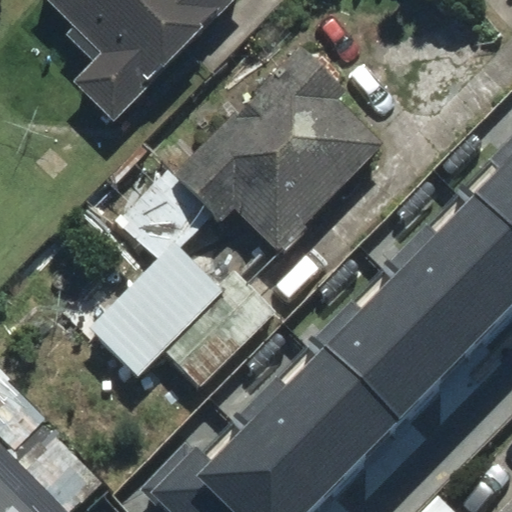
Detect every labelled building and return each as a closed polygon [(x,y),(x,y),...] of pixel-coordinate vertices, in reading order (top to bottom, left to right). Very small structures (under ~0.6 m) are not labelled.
[(54,0),(82,30),(69,41),(98,72),(85,85),(122,125),(224,31),(219,26),(247,0),(54,0)] [(185,183),(227,222),(238,210),(290,259),(395,145),(343,97),(356,84),(314,45),(185,183)] [(195,442),(150,487),(175,511),(303,511),(511,302),(511,143),(496,159),(504,166),(439,231),(428,220),(201,448),(195,442)] [(227,222),(185,183),(158,158),(102,218),(157,269),(97,333),(149,382),(172,358),(210,393),(287,310),(211,239),(227,222)] [(7,377),(0,384),(0,511),(79,511),(111,482),(7,377)] [(455,511),(443,500),(431,511),(455,511)]
